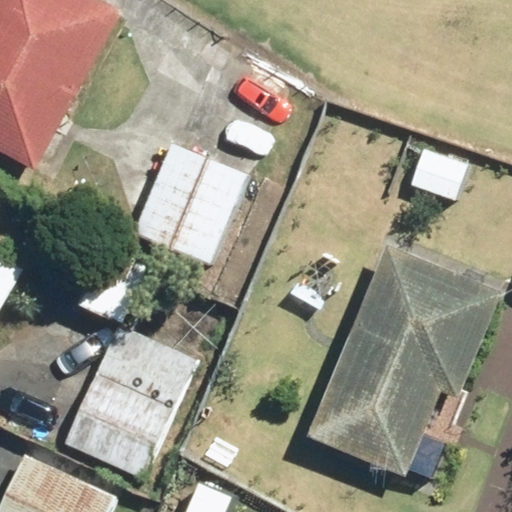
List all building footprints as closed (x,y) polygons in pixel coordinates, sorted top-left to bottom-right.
[(0,0),(0,155),(39,177),(128,16),(100,0),(0,0)] [(212,269),(251,177),(175,145),(136,238),(212,269)] [(0,215),(3,209),(0,206),(0,324),(28,274),(0,258),(0,215)] [(123,329),(68,446),(145,482),(200,363),(137,334),(164,276),(107,250),(80,309),(123,329)] [(390,250),(311,442),(409,482),(444,396),(461,403),(504,297),(390,250)] [(113,511),(120,498),(26,455),(0,511),(113,511)]
